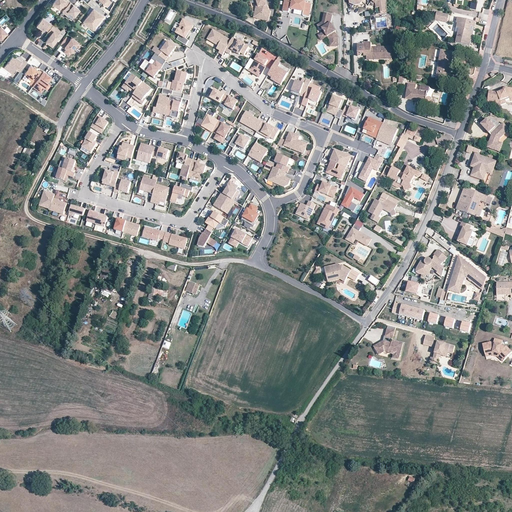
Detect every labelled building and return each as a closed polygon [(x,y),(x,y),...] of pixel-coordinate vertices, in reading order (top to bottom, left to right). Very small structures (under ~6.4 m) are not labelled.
[(64,9),(69,2),(66,0),(66,1),(64,0),(54,0),(52,4),(59,9),(61,7),(64,9)] [(267,0),(257,0),(259,3),(260,8),(257,18),(269,22),(272,12),(271,11),(270,11),(269,11),(267,6),(269,5),(267,0)] [(309,17),(311,4),(306,3),(306,2),(297,0),(285,0),(283,11),(289,13),(290,9),(290,7),(291,8),(291,9),(295,10),(304,12),(303,16),(309,17)] [(371,0),(372,1),(375,3),(376,4),(377,8),(380,8),(381,12),(388,12),(386,0),(371,0)] [(74,17),(79,10),(70,2),(69,2),(64,9),(62,12),(67,16),(69,13),(74,17)] [(92,30),(103,16),(93,9),(83,22),(92,30)] [(323,39),(324,39),(327,37),(329,41),(333,41),(333,44),(336,44),(336,47),(339,47),(338,38),(336,34),(335,34),(335,31),(335,30),(331,23),(332,15),(324,13),(322,22),(317,25),(318,26),(320,30),(322,29),(324,32),(320,34),(323,39)] [(435,19),(448,22),(449,16),(437,13),(436,15),(433,15),(433,17),(435,18),(435,19)] [(48,31),(52,25),(53,24),(42,17),(36,25),(41,28),(44,30),(45,29),(48,31)] [(459,29),(458,33),(455,43),(470,46),(472,35),(469,35),(472,21),(458,18),(456,23),(458,23),(457,28),(459,29)] [(188,39),(191,35),(189,34),(191,31),(192,31),(195,25),(185,19),(182,24),(183,25),(178,32),(181,34),(178,39),(187,45),(190,40),(188,39)] [(52,46),(60,35),(58,34),(60,31),(52,25),(48,31),(47,32),(50,34),(49,35),(51,36),(50,38),(48,37),(45,41),(52,46)] [(225,51),(232,40),(213,29),(208,37),(219,44),(218,45),(217,47),(221,49),(220,50),(218,52),(222,55),(225,51)] [(69,55),(78,42),(71,37),(70,39),(66,36),(60,44),(66,48),(64,51),(69,55)] [(219,44),(208,37),(207,38),(218,45),(219,44)] [(329,47),(336,47),(336,44),(333,44),(333,41),(329,41),(327,37),(324,39),(329,47)] [(249,47),(238,40),(237,41),(233,38),(232,40),(225,51),(230,54),(232,50),(239,54),(240,52),(244,55),(249,47)] [(170,56),(178,46),(170,40),(163,50),(160,48),(157,52),(167,59),(170,55),(170,56)] [(369,60),(372,60),(373,58),(374,58),(373,52),(372,52),(372,48),(372,44),(364,44),(364,46),(358,46),(358,56),(361,57),(363,54),(366,54),(367,55),(367,58),(369,60)] [(379,58),(380,60),(389,60),(389,53),(392,53),(392,48),(378,48),(379,51),(375,51),(375,52),(373,52),(374,58),(379,58)] [(448,80),(453,53),(441,51),(436,78),(448,80)] [(167,59),(157,52),(153,58),(158,61),(154,65),(147,59),(142,66),(155,76),(164,65),(162,64),(163,62),(165,63),(168,60),(167,59)] [(260,76),(266,66),(265,65),(268,60),(259,54),(249,70),(260,76)] [(20,71),(27,61),(20,56),(12,56),(10,59),(11,60),(9,62),(8,61),(7,62),(3,67),(12,74),(16,69),(20,71)] [(172,67),(185,63),(184,58),(171,62),(172,67)] [(281,84),(289,73),(279,67),(282,63),(277,60),(269,74),(273,77),(272,78),(281,84)] [(289,73),(291,69),(282,63),(279,67),(289,73)] [(35,83),(42,72),(39,70),(38,71),(36,69),(34,67),(31,65),(25,73),(29,76),(33,79),(32,80),(35,83)] [(47,83),(51,77),(43,71),(42,72),(35,83),(32,86),(41,92),(44,87),(47,83)] [(183,92),(185,83),(187,83),(189,73),(179,71),(176,80),(174,80),(172,90),(174,90),(183,92)] [(135,92),(144,81),(136,74),(130,82),(128,80),(123,86),(129,90),(130,88),(132,86),(134,87),(132,90),(135,92)] [(301,83),(296,81),(292,91),(297,93),(296,94),(300,96),(304,98),(309,85),(310,83),(311,82),(303,78),(301,83)] [(146,97),(153,88),(144,81),(135,92),(135,93),(139,97),(138,99),(143,103),(147,98),(146,97)] [(425,102),(426,97),(427,92),(421,91),(416,90),(416,85),(409,84),(406,99),(416,101),(416,99),(419,99),(419,101),(425,102)] [(322,92),(319,91),(320,87),(315,85),(314,87),(309,85),(304,98),(302,103),(307,105),(308,103),(316,107),(318,103),(317,103),(322,92)] [(490,90),(488,100),(497,102),(496,103),(502,104),(502,100),(502,99),(508,95),(511,96),(511,98),(511,86),(506,86),(506,88),(502,90),(499,92),(490,90)] [(222,100),(226,94),(223,91),(222,93),(216,90),(211,98),(221,103),(222,100)] [(239,102),(231,97),(231,96),(227,93),(226,94),(222,100),(227,103),(226,105),(234,110),(239,102)] [(178,118),(180,109),(179,109),(180,107),(181,107),(183,98),(171,95),(170,99),(166,115),(178,118)] [(502,100),(502,104),(508,101),(507,100),(511,98),(511,96),(508,95),(502,99),(502,100)] [(166,115),(170,99),(160,96),(157,108),(155,108),(153,112),(166,115)] [(342,114),(343,110),(338,108),(342,99),(334,96),(327,111),(333,113),(333,112),(336,113),(335,114),(335,116),(340,118),(342,114)] [(429,98),(426,97),(425,102),(425,104),(433,105),(429,98)] [(356,119),(360,109),(351,105),(350,107),(346,105),(343,110),(342,114),(347,117),(347,115),(356,119)] [(213,132),(219,121),(213,118),(216,113),(210,109),(207,114),(209,115),(205,121),(202,125),(213,132)] [(257,132),(263,122),(254,117),(252,116),(253,115),(247,111),(241,122),(257,132)] [(102,132),(109,121),(101,117),(102,116),(98,114),(94,120),(95,120),(92,125),(102,132)] [(377,139),(383,123),(369,117),(364,129),(368,131),(367,135),(377,139)] [(500,152),(503,143),(499,142),(501,138),(510,131),(504,124),(502,126),(500,124),(497,122),(493,120),(492,122),(490,119),(483,124),(492,135),(488,147),(500,152)] [(229,136),(233,129),(219,121),(213,132),(217,134),(215,138),(220,142),(224,137),(226,138),(228,135),(229,136)] [(274,140),(279,131),(271,126),(270,127),(267,125),(268,124),(263,121),(263,122),(257,132),(265,137),(266,135),(270,138),(274,140)] [(398,129),(383,123),(377,139),(376,140),(380,141),(382,138),(392,142),(398,129)] [(416,133),(409,128),(406,133),(413,137),(416,133)] [(95,139),(98,135),(90,130),(85,138),(85,139),(82,144),(91,150),(97,140),(95,139)] [(306,147),(296,143),(297,140),(298,139),(293,137),(295,133),(289,131),(286,141),(284,146),(303,154),(306,147)] [(499,142),(503,143),(504,140),(511,133),(510,131),(501,138),(499,142)] [(409,137),(403,134),(397,145),(402,148),(403,148),(409,137)] [(244,149),(250,140),(242,135),(241,138),(236,135),(229,145),(234,148),(237,144),(244,149)] [(284,146),(286,141),(280,138),(277,145),(283,147),(284,146)] [(391,146),(392,142),(382,138),(380,141),(391,146)] [(132,157),(135,144),(124,141),(122,145),(121,145),(118,153),(127,156),(132,157)] [(152,154),(155,146),(142,142),(137,158),(150,162),(152,154)] [(260,164),(268,151),(256,144),(248,156),(260,164)] [(167,158),(170,150),(160,147),(160,148),(155,146),(152,154),(167,158)] [(23,154),(33,156),(34,149),(24,147),(23,154)] [(403,148),(402,148),(392,167),(393,167),(394,168),(404,149),(403,148)] [(346,168),(350,159),(343,155),(344,153),(335,149),(332,156),(333,156),(333,157),(332,157),(330,161),(331,161),(346,168)] [(189,172),(193,159),(187,157),(188,155),(179,152),(176,162),(183,164),(181,170),(183,171),(182,176),(187,177),(189,172)] [(486,172),(491,159),(475,153),(472,163),(475,164),(473,168),(471,176),(483,180),(486,172)] [(283,166),(284,163),(286,164),(289,159),(277,154),(273,162),(276,163),(274,167),(284,172),(286,172),(288,168),(285,167),(283,166)] [(378,171),(384,159),(376,155),(374,159),(370,157),(367,161),(369,162),(368,165),(366,164),(359,178),(366,182),(373,168),(378,171)] [(73,168),(76,161),(67,157),(63,168),(73,172),(75,168),(73,168)] [(204,174),(206,166),(199,164),(197,163),(198,161),(193,159),(189,172),(194,174),(193,176),(200,178),(202,174),(204,174)] [(497,161),(491,159),(486,172),(492,174),(497,161)] [(341,179),(346,168),(331,161),(326,173),(341,179)] [(394,168),(393,167),(387,177),(394,181),(403,186),(405,190),(411,188),(410,185),(415,176),(417,177),(420,176),(422,173),(408,166),(403,174),(404,175),(402,179),(401,179),(397,177),(400,171),(394,168)] [(73,177),(75,172),(73,172),(63,168),(60,167),(56,178),(64,180),(66,174),(73,177)] [(282,176),(284,172),(274,167),(272,167),(267,180),(282,187),(287,184),(289,179),(282,176)] [(116,182),(119,171),(114,169),(114,171),(106,169),(102,182),(115,186),(116,182)] [(155,184),(156,181),(143,177),(139,189),(153,193),(155,184)] [(120,183),(116,182),(115,186),(113,190),(118,191),(119,189),(128,192),(131,181),(122,178),(120,183)] [(236,198),(239,193),(235,190),(238,187),(229,181),(226,187),(227,187),(226,189),(223,194),(227,196),(232,200),(234,196),(236,198)] [(187,197),(189,190),(191,191),(193,186),(185,184),(182,183),(181,182),(180,187),(175,185),(170,201),(175,203),(178,194),(187,197)] [(336,194),(338,189),(323,183),(322,186),(318,185),(315,192),(319,194),(320,192),(328,196),(330,192),(336,194)] [(164,203),(169,188),(155,184),(153,193),(150,202),(155,204),(156,200),(160,202),(164,203)] [(360,202),(364,193),(350,186),(345,196),(347,196),(343,205),(355,211),(359,202),(360,202)] [(467,194),(469,189),(465,188),(456,209),(466,200),(467,196),(468,197),(469,195),(467,194)] [(488,196),(469,189),(467,194),(469,195),(468,197),(467,196),(466,200),(456,209),(473,215),(478,203),(480,201),(485,203),(488,196)] [(53,198),(55,194),(44,190),(39,205),(50,209),(53,198)] [(227,214),(235,202),(234,201),(232,200),(227,196),(225,199),(223,200),(218,197),(213,205),(227,214)] [(386,199),(396,205),(399,201),(388,196),(386,199)] [(63,214),(67,203),(58,201),(57,200),(57,199),(53,198),(50,209),(49,210),(63,214)] [(384,204),(375,199),(368,212),(373,214),(370,218),(376,221),(378,217),(381,212),(380,211),(381,208),(383,209),(388,211),(389,208),(387,207),(388,206),(384,204)] [(396,205),(386,199),(386,200),(384,204),(388,206),(390,207),(394,210),(397,205),(396,205)] [(308,220),(316,204),(309,201),(307,206),(301,203),(296,214),(308,220)] [(478,208),(480,201),(478,203),(473,215),(479,218),(483,209),(478,208)] [(335,217),(338,209),(327,204),(323,214),(324,214),(323,217),(322,216),(318,224),(324,227),(326,224),(330,226),(334,216),(335,217)] [(83,216),(85,209),(72,205),(69,215),(73,216),(74,213),(83,216)] [(255,220),(257,216),(256,216),(257,213),(255,211),(256,210),(249,206),(247,211),(246,212),(245,212),(240,220),(252,227),(256,221),(255,220)] [(96,224),(99,213),(90,210),(87,221),(96,224)] [(228,221),(213,211),(211,215),(212,215),(211,216),(210,216),(210,217),(209,216),(206,221),(207,223),(213,227),(216,223),(218,223),(224,227),(228,221)] [(105,227),(108,217),(105,216),(103,215),(103,214),(99,213),(96,224),(105,227)] [(123,232),(126,220),(120,218),(119,220),(117,219),(114,229),(123,232)] [(137,236),(140,224),(126,220),(123,232),(137,236)] [(358,220),(355,225),(361,229),(364,224),(358,220)] [(470,230),(471,226),(462,222),(460,226),(463,228),(457,242),(467,246),(473,231),(470,230)] [(356,241),(367,248),(372,240),(359,233),(361,229),(355,225),(352,229),(346,240),(354,245),(356,241)] [(163,239),(166,232),(145,226),(142,235),(158,240),(159,238),(163,239)] [(492,226),(490,232),(501,235),(503,229),(492,226)] [(216,242),(208,237),(211,233),(205,229),(202,234),(204,235),(203,237),(201,236),(199,238),(197,245),(203,247),(206,243),(213,247),(216,242)] [(252,238),(235,229),(228,243),(232,246),(235,240),(238,242),(247,247),(252,238)] [(184,249),(187,239),(166,232),(163,239),(163,241),(169,243),(169,244),(184,249)] [(437,273),(442,277),(444,268),(441,265),(446,257),(437,250),(433,254),(434,255),(433,256),(434,259),(432,261),(431,259),(431,258),(429,256),(427,255),(425,256),(424,258),(423,259),(422,259),(420,261),(415,269),(417,273),(419,274),(429,276),(431,268),(433,267),(438,272),(437,273)] [(465,276),(482,290),(486,278),(459,256),(452,277),(453,278),(453,280),(451,279),(448,290),(460,294),(465,276)] [(351,272),(342,267),(340,269),(337,267),(335,268),(334,267),(324,269),(326,280),(340,277),(346,281),(348,278),(356,282),(360,276),(352,271),(351,272)] [(103,271),(99,270),(96,280),(97,280),(100,275),(108,277),(108,280),(112,281),(113,277),(111,276),(113,271),(104,268),(103,271)] [(409,280),(406,291),(417,293),(420,283),(418,283),(419,278),(412,276),(411,281),(409,280)] [(197,295),(199,286),(190,282),(186,291),(197,295)] [(507,293),(507,296),(511,296),(511,298),(511,282),(497,283),(497,296),(503,296),(503,293),(507,293)] [(153,287),(151,291),(154,292),(153,296),(158,298),(159,295),(162,296),(161,298),(165,299),(168,291),(165,290),(165,289),(161,288),(161,289),(156,288),(153,287)] [(102,290),(100,294),(109,298),(111,293),(102,290)] [(425,310),(394,303),(391,314),(422,322),(425,310)] [(192,314),(186,329),(189,330),(196,313),(193,312),(192,314)] [(396,328),(388,326),(385,337),(389,338),(393,339),(396,328)] [(433,359),(438,361),(440,353),(443,354),(444,349),(448,350),(453,352),(454,346),(434,341),(435,338),(426,336),(424,345),(436,348),(434,357),(433,359)] [(500,353),(507,359),(511,354),(511,350),(507,346),(503,345),(504,341),(496,339),(495,343),(490,342),(482,344),(485,354),(493,352),(500,353)] [(165,340),(162,347),(169,349),(171,342),(165,340)] [(377,345),(377,346),(378,346),(401,352),(403,344),(392,341),(392,343),(388,343),(387,342),(386,345),(382,344),(380,344),(377,345)] [(378,346),(382,355),(385,353),(389,353),(389,354),(393,355),(392,358),(399,360),(401,352),(378,346)] [(505,361),(507,359),(500,353),(493,352),(485,354),(486,357),(492,354),(499,356),(505,361)]
